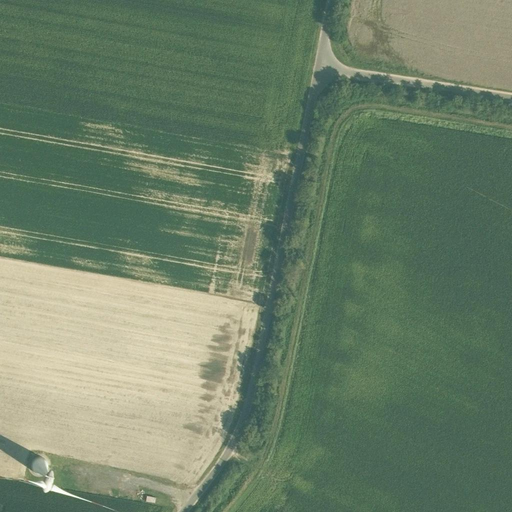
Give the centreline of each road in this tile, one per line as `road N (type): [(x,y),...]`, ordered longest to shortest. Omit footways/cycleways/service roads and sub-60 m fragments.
road 1 (unclassified): [(319,62),(248,418),(183,511)]
road 2 (unclassified): [(319,62),(511,97)]
